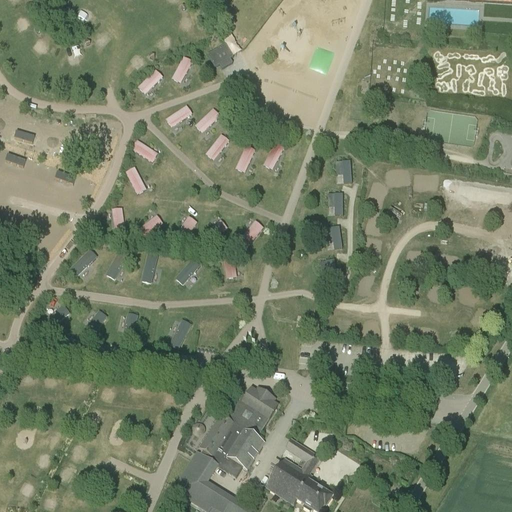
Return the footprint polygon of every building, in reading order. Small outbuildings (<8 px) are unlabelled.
[(24,29),(32,25),(28,16),(20,20),(24,29)] [(80,46),(71,48),(73,58),(82,57),(80,46)] [(234,58),(226,46),(207,57),(215,70),(220,67),(222,71),(224,70),(233,65),(230,60),(234,58)] [(173,80),(182,85),(193,63),(184,58),(173,80)] [(141,72),(150,67),(145,60),(137,65),(141,72)] [(157,72),(139,89),(146,96),(164,79),(157,72)] [(189,108),(166,119),(171,128),(193,117),(189,108)] [(203,135),(221,118),(214,110),(196,127),(203,135)] [(46,132),(30,157),(39,163),(56,138),(46,132)] [(206,156),(215,163),(231,142),(222,136),(206,156)] [(136,143),(132,153),(155,163),(159,153),(136,143)] [(272,147),(265,168),(275,172),(283,151),(272,147)] [(245,149),(237,171),(247,175),(256,153),(245,149)] [(337,185),(353,184),(352,163),(336,164),(337,185)] [(136,169),(126,174),(138,196),(147,192),(136,169)] [(395,179),(395,186),(405,186),(404,179),(410,179),(409,171),(388,172),(388,180),(395,179)] [(422,183),(422,190),(432,191),(432,184),(438,184),(438,175),(416,175),(416,183),(422,183)] [(444,187),(451,188),(450,194),(460,195),(461,188),(466,189),(467,181),(445,179),(444,187)] [(488,193),(494,193),(495,185),(473,183),(472,190),(478,191),(477,198),(487,199),(488,193)] [(380,192),(382,187),(374,184),(367,204),(382,209),(387,194),(380,192)] [(37,186),(33,196),(63,206),(66,196),(37,186)] [(501,195),(507,196),(506,202),(511,202),(511,187),(502,186),(501,195)] [(344,195),(329,195),(329,217),(344,217),(344,195)] [(124,210),(113,210),(115,237),(126,236),(124,210)] [(23,216),(19,225),(44,235),(48,225),(23,216)] [(368,234),(381,235),(382,217),(369,216),(368,234)] [(143,240),(165,226),(158,217),(137,231),(143,240)] [(179,234),(187,240),(199,223),(190,218),(179,234)] [(222,222),(203,237),(210,245),(229,230),(222,222)] [(257,222),(240,241),(248,248),(265,229),(257,222)] [(342,250),(341,228),(325,229),(327,251),(342,250)] [(367,240),(367,256),(374,256),(374,245),(382,246),(382,241),(367,240)] [(375,246),(374,255),(381,256),(382,247),(375,246)] [(71,270),(81,281),(101,262),(91,251),(71,270)] [(427,267),(428,255),(425,254),(424,259),(408,258),(407,266),(427,267)] [(148,255),(142,282),(155,285),(161,258),(148,255)] [(443,264),(443,256),(438,256),(438,271),(457,272),(457,257),(453,257),(453,264),(443,264)] [(116,281),(126,262),(116,257),(107,276),(116,281)] [(195,259),(177,280),(189,291),(207,270),(195,259)] [(496,264),(500,279),(511,275),(511,271),(509,261),(496,264)] [(225,263),(227,280),(238,279),(236,262),(225,263)] [(336,262),(322,263),(322,276),(336,276),(336,262)] [(360,287),(369,290),(373,278),(364,275),(360,287)] [(465,288),(461,301),(473,305),(478,292),(465,288)] [(481,326),(484,313),(478,312),(475,324),(481,326)] [(124,336),(135,337),(138,317),(127,315),(124,336)] [(182,351),(192,326),(181,321),(171,346),(182,351)] [(353,321),(339,321),(339,329),(336,329),(336,336),(353,336),(353,321)] [(380,338),(380,323),(367,324),(367,331),(363,331),(363,338),(380,338)] [(465,331),(453,333),(454,340),(466,338),(465,331)] [(408,333),(391,334),(392,342),(409,341),(408,333)] [(438,337),(424,337),(424,345),(438,345),(438,337)] [(263,444),(257,440),(279,408),(274,405),(276,401),(257,389),(256,393),(253,391),(252,390),(245,398),(238,394),(233,401),(237,403),(233,409),(231,407),(224,419),(221,417),(199,451),(202,453),(201,455),(197,453),(195,456),(172,492),(203,511),(251,511),(218,491),(208,484),(219,468),(226,472),(232,462),(246,471),(263,444)] [(266,490),(294,508),(296,502),(312,511),(322,511),(325,508),(326,509),(333,499),(307,482),(321,460),(291,441),(286,450),(307,463),(302,471),(285,461),(266,490)]
